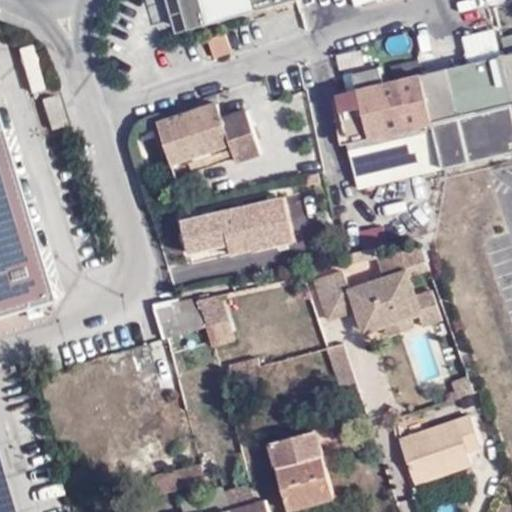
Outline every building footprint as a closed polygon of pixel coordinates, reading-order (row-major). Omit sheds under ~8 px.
[(252,0),(180,0),(190,32),(256,12),(252,0)] [(252,0),(256,12),(295,0),(252,0)] [(333,94),(356,191),(511,154),(511,108),(511,106),(511,105),(511,28),(497,33),(502,54),(333,94)] [(207,40),(213,58),(230,52),(225,34),(207,40)] [(345,53),(348,70),(363,68),(360,51),(345,53)] [(69,125),(59,95),(43,100),(53,130),(66,126),(69,125)] [(176,117),(158,124),(168,151),(178,178),(236,156),(238,162),(262,154),(249,112),(223,120),(217,103),(176,117)] [(0,335),(35,326),(54,311),(0,129),(0,335)] [(296,240),(285,197),(183,222),(188,242),(191,254),(231,245),(233,254),(256,248),(257,250),(296,240)] [(383,277),(348,288),(345,289),(353,313),(360,335),(385,326),(388,335),(415,326),(413,319),(419,317),(422,328),(443,321),(433,289),(414,295),(406,269),(426,262),(421,246),(377,261),(383,277)] [(345,289),(348,288),(342,270),(313,280),(327,321),(353,313),(345,289)] [(236,340),(223,289),(199,296),(207,326),(212,346),(236,340)] [(207,326),(199,296),(175,302),(157,307),(165,338),(207,326)] [(343,342),(327,347),(337,380),(354,375),(343,342)] [(453,380),(457,397),(473,392),(468,376),(453,380)] [(474,412),(399,437),(417,487),(488,463),(474,412)] [(269,445),(287,511),(302,511),(339,502),(319,432),(269,445)] [(154,433),(132,438),(136,456),(131,460),(137,481),(167,474),(164,461),(170,460),(167,449),(160,450),(154,433)] [(268,511),(265,501),(255,503),(250,483),(222,491),(221,488),(180,502),(182,511),(268,511)]
